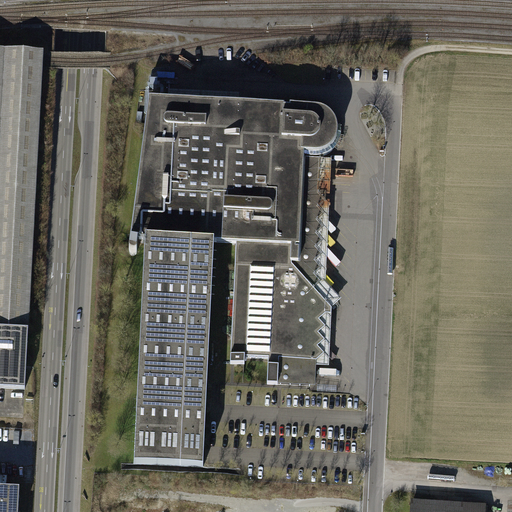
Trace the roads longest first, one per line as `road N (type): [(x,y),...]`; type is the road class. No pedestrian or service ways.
road 1 (primary): [(71,0),(45,511)]
road 2 (primary): [(70,511),(94,0)]
road 3 (unclassified): [(375,511),(395,91)]
road 4 (unknown): [(380,419),(233,409),(221,427),(232,458),(378,455)]
road 5 (unknown): [(395,91),(179,71)]
road 6 (track): [(395,91),(411,53),(426,47),(511,51)]
road 7 (track): [(377,483),(511,492)]
